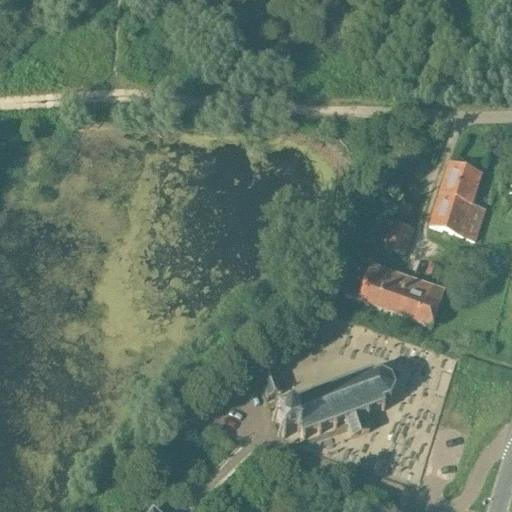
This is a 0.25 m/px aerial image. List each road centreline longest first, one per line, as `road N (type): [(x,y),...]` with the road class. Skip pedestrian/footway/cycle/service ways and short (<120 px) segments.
road 1 (unclassified): [(240,105),(511,117)]
road 2 (track): [(117,99),(240,105)]
